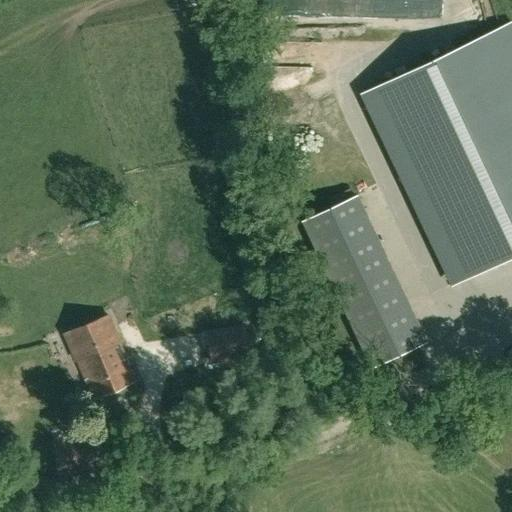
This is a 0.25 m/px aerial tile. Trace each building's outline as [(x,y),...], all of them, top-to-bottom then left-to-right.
[(511,253),(511,31),(508,22),(365,89),(455,281),(511,253)] [(429,346),(366,193),(307,217),(363,354),(365,353),(372,369),(429,346)] [(135,380),(107,315),(64,333),(93,398),(135,380)] [(205,331),(211,363),(250,356),(244,323),(205,331)] [(0,383),(21,383),(20,352),(0,352),(0,383)] [(88,433),(52,439),(58,477),(93,471),(88,433)]
